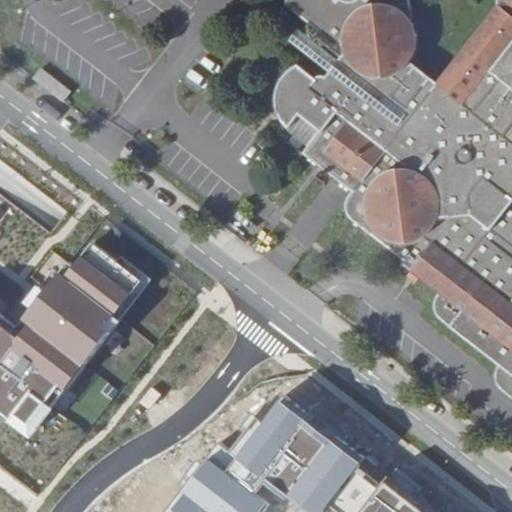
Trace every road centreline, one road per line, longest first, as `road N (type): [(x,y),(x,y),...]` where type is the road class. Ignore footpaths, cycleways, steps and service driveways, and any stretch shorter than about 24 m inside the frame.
road 1 (unclassified): [(278,311),(0,95)]
road 2 (unclassified): [(511,492),(278,311)]
road 3 (residential): [(66,511),(128,457),(189,418),(278,311)]
